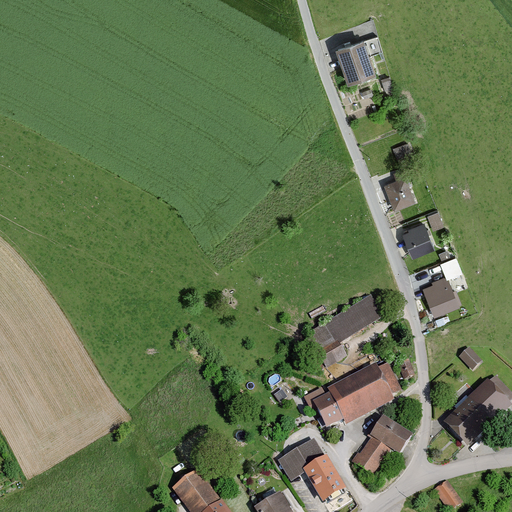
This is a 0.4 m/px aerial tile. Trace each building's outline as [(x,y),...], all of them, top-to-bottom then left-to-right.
[(366,37),(334,48),(347,85),(379,75),(366,37)] [(416,203),(407,178),(384,186),(392,211),(416,203)] [(438,213),(428,217),(433,232),(444,228),(438,213)] [(425,226),(403,234),(413,259),(435,250),(425,226)] [(458,258),(441,262),(446,280),(462,276),(458,258)] [(436,317),(460,307),(448,279),(424,290),(436,317)] [(386,317),(372,295),(308,333),(322,359),(386,317)] [(469,348),(460,356),(474,370),(482,362),(469,348)] [(343,352),(322,364),(326,372),(347,359),(343,352)] [(341,429),(395,403),(393,398),(403,393),(387,362),(380,366),(325,393),(329,401),(318,407),(329,429),(339,424),(341,429)] [(445,426),(468,449),(511,403),(511,390),(495,374),(445,426)] [(370,441),(355,463),(374,476),(390,451),(399,457),(413,437),(382,416),(367,439),(370,441)] [(311,444),(277,465),(307,511),(313,511),(349,489),(328,457),(322,461),(311,444)] [(229,511),(201,470),(174,489),(189,511),(229,511)] [(446,511),(450,511),(465,502),(448,479),(432,491),(446,511)] [(295,511),(284,493),(256,509),(257,511),(295,511)]
